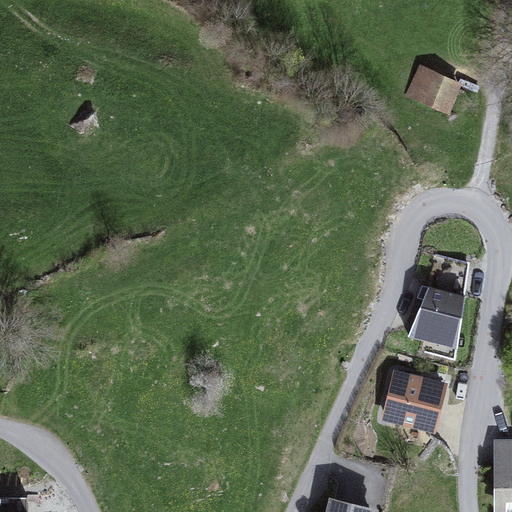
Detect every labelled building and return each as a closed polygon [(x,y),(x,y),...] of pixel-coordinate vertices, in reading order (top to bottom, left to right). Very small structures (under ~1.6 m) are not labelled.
[(408,90),(445,111),(455,92),(435,81),(438,77),(421,67),(408,90)] [(455,92),(458,88),(438,77),(435,81),(455,92)] [(455,361),(465,297),(460,295),(467,263),(436,255),(429,288),(409,336),(428,341),(425,353),(455,361)] [(460,295),(465,297),(469,263),(467,263),(460,295)] [(386,417),(433,429),(443,386),(397,375),(386,417)] [(511,511),(511,449),(498,450),(499,510),(506,510),(506,511),(511,511)] [(0,511),(27,511),(28,497),(0,497),(0,511)] [(369,511),(370,510),(333,501),(329,511),(369,511)]
